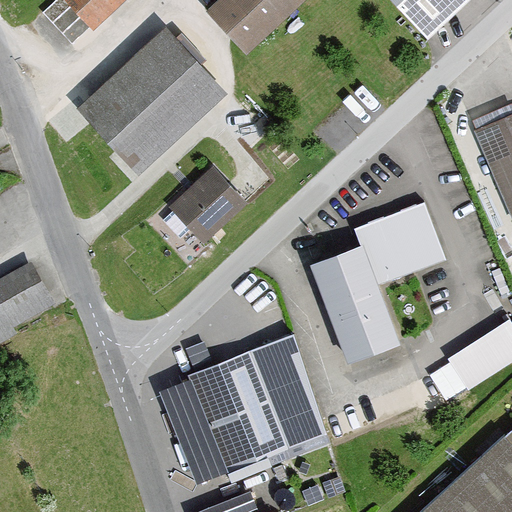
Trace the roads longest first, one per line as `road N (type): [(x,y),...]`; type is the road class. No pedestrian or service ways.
road 1 (residential): [(511,9),(116,379)]
road 2 (unknown): [(274,231),(320,346),(340,369),(369,370),(462,324),(472,305),(464,264),(394,118)]
road 3 (residential): [(0,61),(116,379)]
road 4 (track): [(164,2),(221,57),(229,107),(211,124)]
road 5 (residential): [(116,379),(158,511)]
